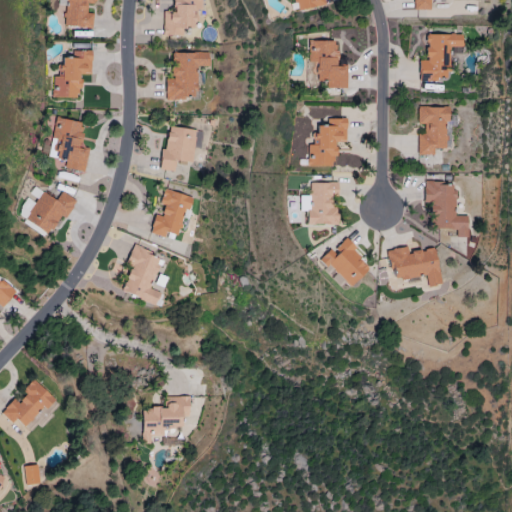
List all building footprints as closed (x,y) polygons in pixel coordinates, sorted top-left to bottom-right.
[(91,27),(92,13),(86,13),(86,3),(95,4),(95,0),(63,0),(63,26),(91,27)] [(162,36),(183,36),(183,27),(194,27),(194,10),(203,10),(203,0),(173,0),(174,11),(162,11),(162,36)] [(295,0),(298,12),(325,6),(323,0),(295,0)] [(413,0),(413,11),(430,11),(430,0),(413,0)] [(461,34),(425,35),(426,60),(418,60),(419,80),(449,79),(448,47),(462,46),(461,34)] [(345,88),(346,65),(335,65),(336,40),(308,40),(307,63),(315,63),(315,80),(326,80),(325,88),(345,88)] [(51,97),(76,97),(77,89),(80,89),(80,74),(90,74),(90,51),(71,50),(71,57),(60,57),(59,77),(52,76),(51,97)] [(170,53),(170,79),(164,79),(164,99),(195,99),(195,67),(208,67),(208,53),(170,53)] [(416,134),(416,155),(433,155),(433,149),(445,149),(445,123),(448,123),(448,107),(417,107),(417,124),(424,124),(424,134),(416,134)] [(83,171),(87,149),(78,147),(83,123),(55,117),(51,139),(57,140),(53,158),(65,160),(63,168),(83,171)] [(307,165),(331,165),(331,156),(335,156),(335,141),(345,141),(345,119),(326,118),(326,126),(316,126),(316,134),(313,134),(313,144),(307,144),(307,165)] [(195,129),(167,126),(165,149),(161,148),(158,170),(173,171),(175,160),(191,162),(195,129)] [(309,183),(309,196),(299,196),(299,211),(306,211),(306,225),(333,224),(333,195),(337,195),(336,182),(309,183)] [(453,216),(455,183),(423,182),(422,202),(430,203),(430,214),(430,228),(456,229),(455,237),(466,237),(467,216),(453,216)] [(192,197),(163,189),(159,204),(164,206),(161,217),(154,215),(149,233),(164,238),(166,232),(177,235),(184,209),(189,210),(192,197)] [(75,201),(60,192),(55,200),(42,192),(35,203),(26,198),(16,214),(48,234),(60,216),(64,218),(75,201)] [(347,288),(369,269),(344,240),(332,250),(331,249),(320,258),(347,288)] [(154,305),(159,293),(148,288),(161,258),(132,246),(125,265),(131,267),(120,291),(154,305)] [(386,250),(389,270),(394,269),(395,280),(425,275),(427,287),(440,285),(434,248),(407,252),(406,247),(386,250)] [(0,304),(2,306),(13,292),(0,281),(0,304)] [(0,412),(0,413),(11,423),(15,419),(25,428),(52,398),(31,379),(21,391),(25,394),(17,403),(13,399),(0,412)] [(141,444),(150,444),(150,437),(162,437),(162,429),(181,429),(181,417),(188,417),(188,397),(164,397),(164,408),(141,408),(141,444)] [(25,486),(39,484),(36,465),(22,467),(25,486)]
